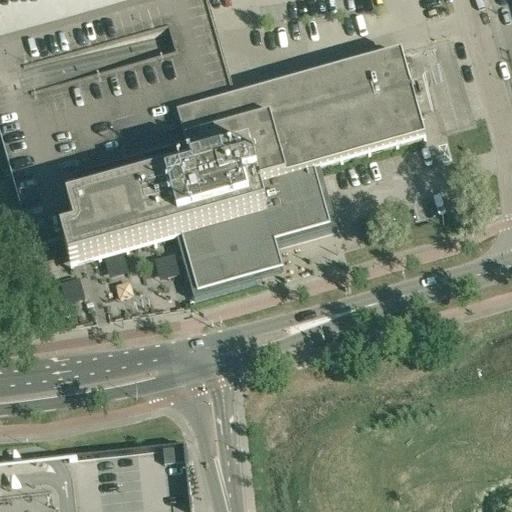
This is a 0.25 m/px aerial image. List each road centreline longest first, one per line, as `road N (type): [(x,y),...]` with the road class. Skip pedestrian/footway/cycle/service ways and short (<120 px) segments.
road 1 (tertiary): [(203,372),(447,285)]
road 2 (tertiary): [(447,285),(198,345)]
road 3 (tertiary): [(0,410),(203,372)]
road 4 (tertiary): [(198,345),(0,379)]
road 5 (unclassified): [(511,155),(470,0)]
road 6 (unclassified): [(230,511),(203,372)]
